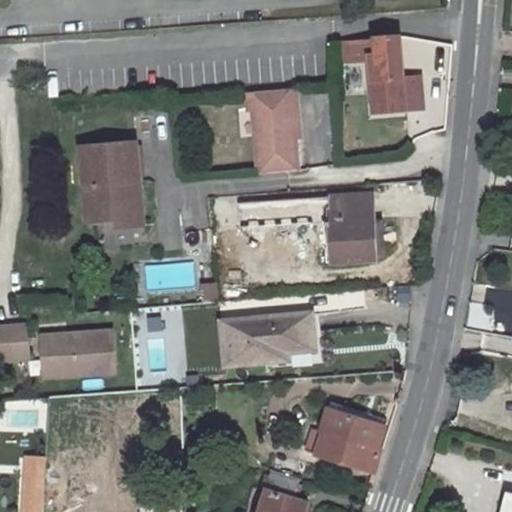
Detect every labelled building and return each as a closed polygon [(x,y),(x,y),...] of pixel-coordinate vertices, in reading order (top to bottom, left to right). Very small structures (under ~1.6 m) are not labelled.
[(403,37),(341,42),(343,65),(367,65),(371,117),(409,115),(403,37)] [(301,88),(252,93),(253,110),(258,110),(263,174),(303,170),(301,136),(296,137),(293,107),(303,106),(301,88)] [(303,106),(293,107),(296,137),(301,136),(305,136),(303,106)] [(144,143),(89,148),(96,223),(123,220),(123,214),(140,212),(138,182),(148,181),(144,143)] [(148,181),(138,182),(140,212),(123,214),(123,220),(124,229),(152,226),(148,181)] [(382,193),(275,200),(276,224),(339,221),(343,268),(387,263),(387,258),(384,222),(382,193)] [(393,221),(384,222),(387,258),(396,257),(393,221)] [(304,359),(304,350),(342,348),(340,313),(251,318),(253,362),(304,359)] [(33,326),(0,328),(0,359),(36,357),(33,326)] [(118,332),(48,337),(50,358),(55,358),(55,377),(120,372),(118,332)] [(386,450),(379,448),(390,419),(336,402),(325,434),(317,432),(311,452),(379,473),(386,450)] [(24,511),(47,511),(48,456),(26,456),(24,511)] [(308,511),(311,503),(267,489),(259,511),(308,511)] [(511,511),(511,492),(506,491),(500,511),(511,511)]
